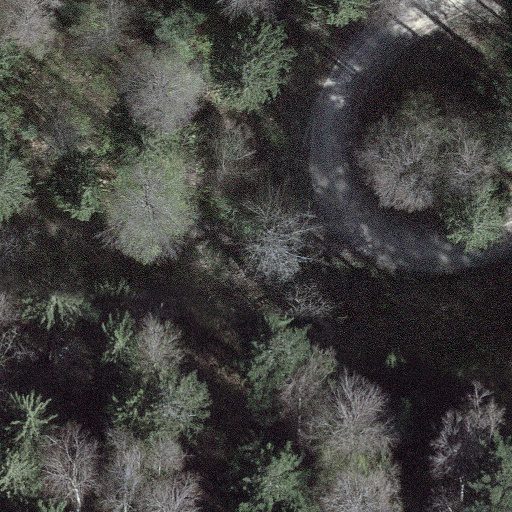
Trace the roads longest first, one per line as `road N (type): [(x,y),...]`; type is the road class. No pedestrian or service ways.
road 1 (unclassified): [(511,236),(414,250),(381,239),(348,215),(335,175),(334,131),(347,88),(377,45),(455,0)]
road 2 (track): [(348,215),(0,237)]
